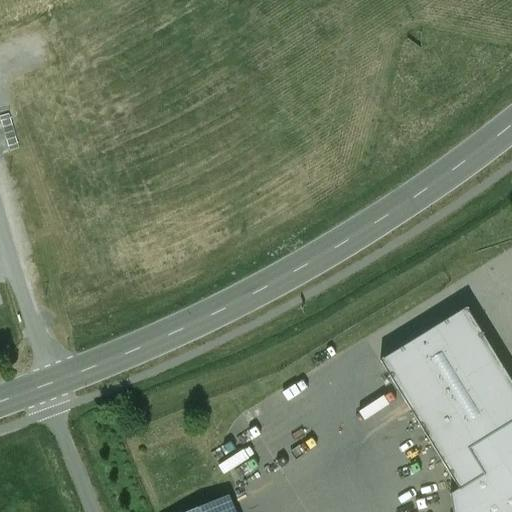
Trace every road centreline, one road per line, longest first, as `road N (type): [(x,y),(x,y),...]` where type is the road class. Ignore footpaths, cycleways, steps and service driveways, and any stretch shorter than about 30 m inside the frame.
road 1 (secondary): [(49,384),(154,343),(305,266),(511,125)]
road 2 (unclassified): [(0,199),(49,384)]
road 3 (unclassified): [(49,384),(92,511)]
